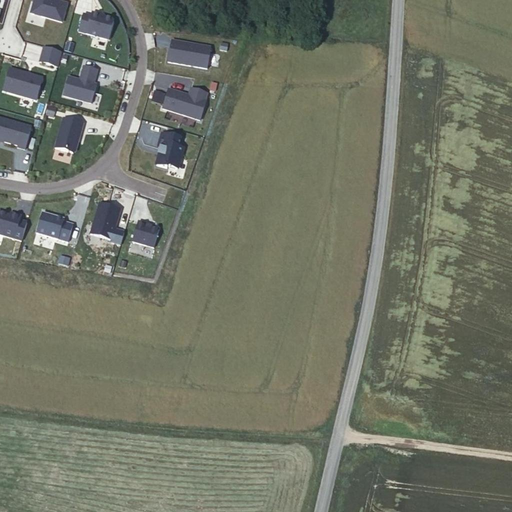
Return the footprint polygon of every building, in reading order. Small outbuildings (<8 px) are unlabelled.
[(34,0),(31,14),(62,23),(67,5),(54,1),(54,0),(34,0)] [(78,33),(108,41),(113,23),(112,21),(92,14),(91,18),(83,16),(78,33)] [(211,47),(171,40),(168,62),(208,68),(211,47)] [(62,54),(44,49),(40,63),(57,68),(62,54)] [(97,70),(83,67),(80,80),(69,77),(63,96),(91,103),(96,84),(93,83),(97,70)] [(41,78),(9,69),(3,90),(35,100),(41,78)] [(189,95),(169,89),(163,109),(201,120),(207,101),(205,100),(207,93),(191,88),(189,95)] [(31,128),(0,119),(0,140),(18,146),(17,148),(25,150),(31,128)] [(75,153),(83,125),(63,120),(55,149),(73,154),(75,153)] [(181,139),(163,134),(159,147),(161,148),(159,155),(160,155),(157,166),(168,168),(168,167),(178,169),(184,149),(179,148),(181,139)] [(120,210),(99,204),(90,235),(121,244),(124,233),(115,230),(120,210)] [(10,217),(0,214),(0,235),(22,242),(27,223),(20,221),(21,217),(11,214),(10,217)] [(64,221),(42,214),(36,234),(68,243),(73,226),(63,223),(64,221)] [(151,226),(138,222),(132,242),(154,249),(159,230),(151,228),(151,226)]
